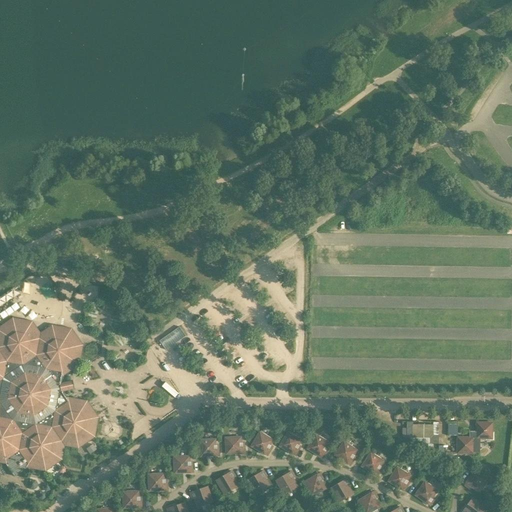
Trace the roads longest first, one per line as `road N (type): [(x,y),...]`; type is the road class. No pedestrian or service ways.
road 1 (unclassified): [(460,149),(445,133),(153,336),(154,343)]
road 2 (unclassified): [(202,405),(458,404)]
road 3 (unclassified): [(53,511),(202,405)]
